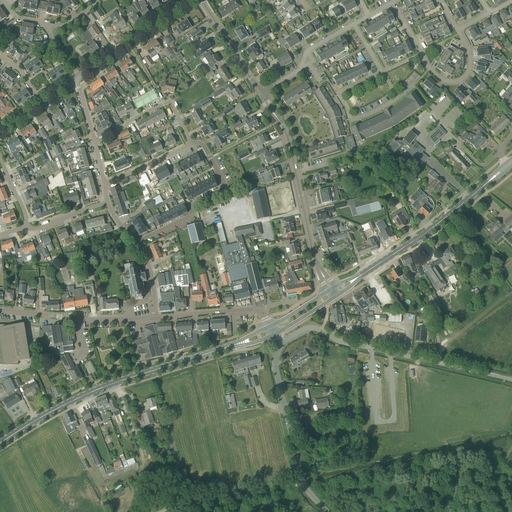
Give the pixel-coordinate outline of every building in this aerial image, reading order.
[(25,10),(29,10),(31,0),(18,0),(23,6),(23,8),(25,8),(25,10)] [(36,9),(41,10),(43,2),(38,2),(38,1),(31,0),(29,10),(34,11),(34,10),(36,11),(36,10),(36,9)] [(66,1),(63,3),(67,8),(70,6),(72,9),(72,10),(73,9),(75,10),(77,7),(78,6),(77,6),(73,0),(67,0),(66,1)] [(143,0),(138,4),(140,7),(142,10),(140,12),(140,13),(143,17),(149,13),(146,8),(148,7),(146,4),(145,4),(146,3),(143,0)] [(149,0),(148,1),(150,4),(149,4),(153,10),(159,6),(156,0),(155,0),(154,0),(149,0)] [(234,0),(218,10),(223,18),(241,6),(237,0),(234,0)] [(290,1),(289,0),(276,0),(280,4),(276,8),(278,11),(283,6),(290,1)] [(296,9),(292,4),(293,3),(290,0),(290,1),(283,6),(286,10),(281,14),(283,17),(288,13),(296,9)] [(352,0),(347,0),(346,1),(351,10),(356,7),(353,2),(354,2),(353,0),(352,0)] [(406,0),(403,2),(407,11),(419,6),(418,5),(414,7),(413,4),(417,2),(416,0),(406,0)] [(431,0),(419,6),(421,10),(424,9),(425,11),(428,9),(429,12),(435,9),(431,0)] [(48,14),(52,15),(54,4),(54,2),(48,1),(48,3),(43,2),(41,10),(46,11),(46,12),(48,13),(48,14)] [(341,3),(338,4),(341,10),(344,8),(346,13),(351,10),(346,1),(341,4),(341,3)] [(341,10),(338,4),(337,2),(332,5),(334,8),(329,11),(332,17),(334,15),(336,19),(341,16),(341,15),(341,16),(338,11),(341,10)] [(462,6),(460,2),(455,4),(458,9),(457,9),(458,12),(455,14),(455,15),(454,15),(456,18),(457,18),(459,21),(465,18),(463,15),(466,13),(462,6)] [(54,4),(52,15),(57,16),(57,14),(59,15),(59,13),(67,8),(63,3),(60,5),(54,4)] [(254,3),(251,5),(253,9),(255,12),(260,9),(259,6),(256,7),(254,3)] [(467,3),(462,6),(466,13),(469,12),(470,15),(476,11),(475,8),(474,5),(473,5),(472,4),(469,6),(467,3)] [(419,6),(407,11),(411,20),(416,18),(415,15),(418,14),(418,12),(421,10),(419,6)] [(301,17),(298,12),(299,12),(297,8),(296,9),(288,13),(291,18),(285,21),(287,24),(301,17)] [(88,17),(93,23),(103,16),(98,9),(88,17)] [(136,15),(138,14),(136,10),(130,14),(132,17),(130,19),(133,24),(139,20),(136,15)] [(499,14),(502,18),(505,23),(509,21),(511,24),(511,15),(510,12),(506,14),(505,11),(499,14)] [(109,17),(113,23),(112,24),(116,30),(125,24),(120,17),(119,17),(116,12),(109,17)] [(383,15),(388,23),(389,23),(389,25),(390,26),(392,25),(391,22),(394,20),(389,12),(389,13),(388,12),(383,15)] [(383,15),(379,17),(385,27),(389,25),(389,23),(388,23),(383,15)] [(434,19),(430,21),(433,27),(437,25),(438,28),(434,30),(434,31),(446,25),(442,16),(437,18),(434,20),(434,19)] [(491,19),(492,21),(496,28),(500,26),(504,31),(508,29),(505,23),(502,18),(498,20),(496,16),(491,19)] [(315,19),(310,22),(313,27),(316,31),(321,28),(318,24),(321,22),(317,17),(315,18),(315,19)] [(379,17),(374,20),(380,30),(385,27),(379,17)] [(179,30),(181,34),(191,28),(186,20),(172,29),(174,32),(179,30)] [(374,20),(368,24),(373,32),(372,33),(373,34),(380,30),(374,20)] [(303,27),(303,28),(309,36),(314,33),(311,28),(313,27),(310,22),(310,21),(307,23),(303,27)] [(418,27),(422,36),(434,31),(434,30),(430,32),(428,29),(433,27),(430,21),(426,22),(426,23),(423,24),(423,25),(418,27)] [(482,31),(485,34),(492,31),(497,37),(500,35),(496,28),(492,21),(489,23),(487,21),(482,24),(485,29),(482,31),(482,30),(482,31)] [(22,40),(25,41),(28,25),(26,24),(22,23),(22,24),(21,28),(19,32),(21,33),(20,33),(20,34),(23,34),(22,40)] [(368,24),(368,23),(363,26),(363,27),(367,36),(372,33),(373,32),(368,24)] [(28,25),(25,41),(29,43),(30,36),(32,36),(32,35),(34,35),(34,31),(33,31),(34,26),(34,25),(30,24),(30,25),(28,25)] [(98,49),(92,40),(100,34),(95,26),(94,24),(85,30),(86,32),(81,35),(81,36),(79,37),(83,42),(85,41),(84,39),(90,47),(88,48),(86,45),(79,50),(83,55),(86,53),(89,57),(96,52),(95,51),(98,49)] [(446,25),(434,31),(436,35),(439,34),(440,36),(444,34),(445,37),(450,34),(446,25)] [(236,35),(238,38),(240,42),(247,38),(248,39),(252,36),(250,33),(248,34),(243,27),(242,28),(242,27),(234,31),(237,35),(236,35)] [(256,33),(259,39),(270,34),(267,28),(256,33)] [(298,29),(295,31),(299,36),(301,35),(304,39),(309,36),(303,28),(299,30),(298,29)] [(482,31),(478,33),(475,28),(468,31),(471,36),(470,36),(471,39),(472,39),(473,40),(476,38),(477,40),(478,39),(480,42),(487,38),(485,35),(485,34),(482,31)] [(197,39),(203,35),(200,30),(195,33),(193,30),(186,35),(188,39),(191,37),(194,42),(198,40),(197,39)] [(292,33),(289,35),(288,36),(290,38),(295,46),(300,42),(299,42),(296,38),(299,36),(295,31),(293,33),(292,33)] [(434,31),(422,36),(426,45),(432,43),(431,40),(434,39),(433,37),(436,35),(434,31)] [(163,38),(168,46),(174,42),(169,35),(163,38)] [(295,46),(290,38),(288,36),(284,39),(281,41),(284,46),(287,44),(290,48),(290,49),(295,46)] [(337,41),(337,42),(337,41),(342,50),(348,47),(343,39),(342,39),(342,38),(337,41)] [(156,41),(150,45),(155,51),(157,49),(159,52),(163,49),(159,43),(158,44),(156,41)] [(201,44),(194,48),(200,57),(207,53),(205,51),(211,48),(207,41),(201,45),(201,44)] [(337,42),(332,44),(338,55),(343,51),(342,50),(337,41),(337,42)] [(249,56),(258,51),(259,50),(256,45),(254,42),(249,46),(250,48),(246,51),(249,56)] [(408,42),(402,45),(406,55),(412,52),(410,48),(409,46),(408,42)] [(494,45),(499,51),(503,48),(498,42),(494,45)] [(11,56),(12,58),(18,50),(19,49),(21,48),(17,45),(16,45),(13,43),(9,48),(12,50),(9,53),(11,55),(11,56)] [(378,48),(381,46),(379,43),(372,47),(376,53),(380,51),(378,48)] [(332,44),(327,47),(332,58),(338,55),(332,44)] [(155,51),(150,45),(144,49),(147,52),(146,53),(148,56),(149,56),(151,58),(153,57),(154,58),(157,55),(154,51),(155,51)] [(402,46),(396,48),(398,53),(398,52),(400,57),(403,55),(405,54),(406,55),(402,45),(401,45),(402,46)] [(444,53),(442,56),(448,60),(451,56),(454,58),(453,59),(453,60),(458,51),(450,46),(447,50),(445,53),(444,53)] [(483,49),(476,50),(477,57),(481,56),(482,58),(484,58),(484,59),(491,61),(490,56),(488,57),(487,50),(495,49),(493,46),(482,46),(483,49)] [(327,47),(322,50),(327,61),(332,58),(327,47)] [(18,50),(12,58),(15,59),(15,58),(18,61),(21,57),(23,59),(27,54),(25,52),(25,51),(21,48),(19,49),(18,50)] [(168,58),(169,57),(171,59),(174,57),(168,48),(164,51),(168,58)] [(396,48),(390,51),(394,60),(394,59),(396,58),(400,57),(398,52),(398,53),(396,48)] [(322,50),(316,53),(317,54),(316,54),(321,62),(324,60),(326,63),(328,62),(327,61),(322,50)] [(258,51),(249,56),(252,61),(256,58),(258,60),(263,57),(262,54),(260,55),(258,51)] [(394,60),(390,51),(384,53),(383,52),(380,53),(383,58),(386,57),(387,59),(388,60),(387,61),(388,62),(394,60)] [(463,54),(458,51),(453,60),(456,62),(455,64),(460,67),(459,66),(461,64),(463,65),(463,62),(463,60),(463,57),(462,57),(463,54)] [(206,58),(209,63),(207,64),(209,68),(214,65),(220,62),(216,55),(213,57),(211,54),(206,58)] [(277,60),(281,68),(292,62),(287,54),(277,60)] [(436,68),(445,73),(450,64),(449,66),(446,64),(448,60),(442,56),(440,60),(441,61),(439,63),(436,68)] [(144,59),(149,67),(153,65),(147,57),(144,59)] [(37,58),(31,62),(37,71),(40,69),(39,68),(42,66),(37,58)] [(129,59),(124,63),(128,69),(133,66),(129,59)] [(255,66),(260,73),(266,70),(265,69),(268,67),(264,60),(255,66)] [(37,71),(31,62),(24,67),(30,74),(33,72),(34,73),(37,71)] [(130,72),(128,69),(124,63),(118,67),(123,73),(124,72),(127,77),(128,76),(132,82),(135,80),(133,76),(130,72)] [(478,74),(484,76),(484,73),(486,67),(496,70),(499,67),(487,63),(486,65),(479,63),(478,65),(477,65),(476,71),(479,72),(478,74)] [(450,64),(445,73),(450,76),(452,74),(454,75),(455,73),(457,74),(458,74),(458,73),(459,73),(460,72),(461,71),(458,70),(460,67),(455,64),(453,66),(450,64)] [(60,65),(54,70),(60,78),(63,76),(62,75),(66,73),(60,65)] [(201,69),(205,76),(211,72),(211,71),(210,72),(206,65),(201,69)] [(367,73),(364,65),(359,67),(362,75),(367,73)] [(217,71),(214,74),(215,76),(218,75),(220,78),(227,73),(223,68),(219,70),(217,71)] [(114,69),(109,73),(115,82),(117,81),(116,79),(119,77),(114,69)] [(2,77),(6,81),(12,73),(10,71),(9,72),(7,70),(4,74),(2,72),(0,73),(0,78),(0,79),(2,77)] [(60,78),(54,70),(48,74),(53,82),(56,79),(57,80),(60,78)] [(507,79),(506,80),(511,84),(511,75),(510,75),(506,72),(503,75),(507,79)] [(12,73),(6,81),(10,84),(9,86),(12,88),(16,83),(13,81),(16,77),(13,75),(14,74),(12,73)] [(115,82),(109,73),(104,77),(109,84),(112,82),(114,85),(116,84),(115,82)] [(222,82),(220,83),(221,85),(222,85),(224,84),(227,82),(231,79),(227,73),(220,78),(222,82)] [(342,84),(338,77),(333,79),(337,87),(342,84)] [(484,85),(478,77),(474,80),(473,79),(466,84),(473,91),(479,85),(483,91),(487,88),(484,85)] [(100,80),(95,83),(98,88),(101,92),(103,90),(101,87),(104,85),(100,80)] [(423,85),(430,90),(431,89),(433,90),(435,87),(434,86),(435,84),(434,84),(435,84),(435,83),(432,81),(432,82),(430,80),(429,81),(427,80),(426,81),(423,84),(424,84),(423,85)] [(335,141),(307,150),(310,158),(311,158),(312,160),(340,151),(338,145),(343,143),(342,137),(345,136),(339,117),(341,117),(339,111),(335,105),(334,106),(322,87),(317,90),(315,88),(313,89),(307,81),(282,96),(283,98),(282,99),(287,107),(311,92),(325,114),(324,115),(324,117),(324,118),(326,119),(327,119),(328,119),(335,141)] [(98,88),(95,83),(89,87),(91,89),(88,91),(95,100),(102,95),(100,93),(101,92),(98,88)] [(166,92),(174,93),(176,85),(166,83),(159,86),(163,93),(166,92)] [(225,92),(226,93),(229,98),(230,98),(232,101),(241,95),(237,89),(234,90),(232,87),(226,91),(225,92)] [(455,96),(461,102),(468,95),(465,92),(465,93),(460,87),(458,89),(457,88),(455,90),(455,91),(454,93),(456,96),(455,96)] [(501,97),(509,104),(511,99),(511,89),(509,87),(501,97)] [(222,89),(216,93),(213,94),(215,98),(226,91),(224,88),(222,89)] [(430,95),(433,98),(439,90),(437,88),(430,95)] [(25,89),(19,93),(25,102),(28,100),(27,99),(31,97),(25,89)] [(112,92),(111,92),(117,100),(118,102),(122,100),(123,99),(121,97),(120,97),(114,90),(111,92),(112,92)] [(153,91),(147,94),(150,102),(157,98),(153,91)] [(25,102),(19,93),(13,98),(18,105),(21,103),(22,104),(25,102)] [(147,94),(140,98),(144,105),(150,102),(147,94)] [(382,116),(382,118),(380,119),(379,117),(375,119),(376,121),(373,122),(372,120),(368,122),(369,124),(366,125),(365,123),(361,125),(362,127),(359,128),(358,126),(351,129),(357,143),(365,140),(364,138),(390,126),(391,128),(394,127),(395,126),(398,124),(397,122),(415,110),(416,111),(422,107),(413,94),(407,99),(408,101),(406,102),(405,101),(401,104),(402,105),(400,107),(399,105),(395,108),(396,110),(394,111),(392,109),(390,111),(389,110),(384,113),(384,114),(382,116)] [(469,97),(474,103),(477,100),(477,99),(474,96),(472,94),(469,97)] [(0,104),(2,107),(0,108),(0,116),(1,118),(5,116),(4,115),(13,109),(8,103),(6,104),(1,98),(0,98),(0,104)] [(144,105),(140,98),(134,101),(138,108),(144,105)] [(199,103),(203,109),(211,103),(208,98),(199,103)] [(63,105),(65,108),(63,110),(68,118),(74,114),(75,114),(72,109),(75,107),(72,104),(74,103),(71,100),(63,105)] [(250,112),(246,106),(247,105),(245,102),(234,109),(240,118),(250,112)] [(130,103),(123,107),(127,114),(134,110),(130,103)] [(96,117),(100,124),(108,120),(106,116),(108,115),(106,112),(113,108),(111,105),(110,106),(104,109),(103,108),(101,109),(103,114),(96,117)] [(231,106),(220,114),(222,117),(233,110),(231,106)] [(127,114),(123,107),(117,110),(120,117),(127,114)] [(59,117),(62,121),(65,118),(58,109),(52,113),(56,119),(59,117)] [(162,110),(155,114),(159,121),(166,117),(162,110)] [(192,114),(197,124),(204,120),(199,110),(192,114)] [(155,114),(149,117),(153,124),(159,121),(155,114)] [(509,121),(511,119),(507,115),(505,117),(503,116),(489,130),(495,136),(510,122),(509,121)] [(47,126),(49,130),(53,127),(50,123),(51,123),(46,117),(40,122),(44,128),(47,126)] [(149,117),(143,120),(146,128),(153,124),(149,117)] [(244,122),(245,123),(249,130),(258,125),(254,117),(244,122)] [(53,123),(59,132),(63,129),(57,120),(53,123)] [(108,120),(100,124),(103,131),(112,126),(110,123),(108,120)] [(146,128),(143,120),(136,124),(140,131),(146,128)] [(200,127),(201,129),(200,130),(204,136),(208,134),(208,136),(217,130),(210,120),(200,127)] [(231,126),(233,130),(242,125),(240,121),(231,126)] [(428,138),(434,145),(435,146),(439,142),(439,141),(445,135),(446,134),(446,133),(439,126),(431,133),(431,134),(432,135),(428,138)] [(32,127),(26,131),(31,137),(36,134),(34,130),(32,127)] [(168,139),(165,140),(168,147),(176,144),(172,136),(174,134),(171,127),(166,130),(169,134),(168,135),(168,136),(167,136),(168,139)] [(37,131),(43,140),(48,137),(42,128),(37,131)] [(81,138),(77,131),(73,133),(72,129),(64,132),(65,134),(66,136),(67,136),(69,139),(73,138),(74,141),(78,139),(81,138)] [(214,141),(218,148),(225,143),(223,140),(231,136),(226,129),(225,129),(214,136),(216,139),(214,141)] [(33,141),(33,140),(31,137),(26,131),(21,134),(23,137),(24,138),(26,141),(28,140),(30,143),(33,141)] [(117,135),(118,139),(129,134),(127,131),(117,135)] [(393,141),(385,150),(392,156),(399,148),(401,150),(402,149),(405,152),(403,155),(402,154),(397,161),(405,167),(410,161),(406,158),(409,155),(422,166),(428,159),(428,158),(422,153),(424,150),(416,144),(413,142),(417,137),(410,132),(402,141),(401,142),(398,142),(397,142),(395,143),(393,141)] [(460,139),(463,141),(468,136),(466,133),(460,139)] [(469,142),(471,144),(470,145),(469,146),(470,147),(470,148),(471,148),(472,148),(473,147),(476,150),(486,140),(484,139),(485,138),(482,135),(481,135),(480,134),(473,140),(470,137),(467,140),(469,142)] [(259,138),(255,140),(258,147),(262,146),(262,145),(268,142),(264,135),(259,138)] [(346,138),(349,149),(355,147),(352,137),(346,138)] [(6,144),(16,162),(21,160),(22,160),(18,153),(21,152),(20,150),(23,149),(27,155),(30,153),(28,150),(24,144),(22,141),(20,143),(17,138),(6,144)] [(44,140),(40,142),(42,145),(46,153),(51,151),(49,147),(47,143),(46,144),(44,140)] [(107,147),(110,155),(128,147),(125,140),(107,147)] [(75,146),(72,142),(64,146),(66,150),(75,146)] [(159,143),(153,146),(157,153),(163,150),(159,143)] [(76,152),(78,157),(85,155),(84,149),(82,149),(81,145),(70,150),(71,153),(76,152)] [(157,153),(153,146),(148,148),(151,156),(157,153)] [(262,157),(261,158),(262,161),(263,161),(266,160),(267,164),(270,163),(271,163),(274,162),(274,161),(278,160),(276,156),(277,155),(276,152),(275,152),(268,155),(267,153),(265,149),(258,152),(260,156),(261,155),(262,157)] [(247,150),(237,156),(239,160),(250,155),(247,150)] [(447,155),(464,173),(470,167),(453,150),(447,155)] [(204,164),(199,154),(194,156),(198,164),(198,165),(199,167),(204,164)] [(78,160),(79,163),(87,161),(85,155),(78,157),(75,158),(76,160),(78,160)] [(120,161),(114,164),(117,171),(127,166),(128,166),(125,159),(124,156),(118,158),(119,159),(120,161)] [(198,164),(194,156),(189,159),(193,167),(198,165),(198,164)] [(193,167),(189,159),(184,161),(189,169),(191,168),(192,170),(195,169),(193,167)] [(87,161),(79,163),(77,164),(79,169),(77,170),(76,170),(70,172),(71,175),(82,172),(81,169),(89,167),(87,161)] [(189,169),(184,161),(180,164),(184,172),(189,169)] [(18,172),(20,179),(28,176),(27,173),(31,171),(30,171),(33,169),(30,162),(21,167),(22,170),(18,172)] [(184,172),(180,164),(175,166),(176,169),(173,170),(176,176),(179,174),(184,172)] [(160,169),(159,169),(164,179),(170,176),(165,166),(163,167),(160,168),(160,169)] [(336,174),(335,170),(346,168),(346,166),(327,170),(328,176),(336,174)] [(156,171),(154,172),(158,182),(164,179),(159,169),(159,170),(158,169),(155,171),(156,171)] [(266,176),(269,183),(274,182),(273,179),(280,177),(277,169),(269,172),(270,174),(266,176)] [(438,176),(430,170),(427,174),(431,177),(434,180),(428,187),(436,193),(444,183),(440,180),(437,177),(438,176)] [(82,174),(84,180),(92,178),(92,177),(93,176),(92,174),(91,174),(90,172),(82,174)] [(150,183),(145,173),(140,176),(141,179),(138,180),(143,197),(149,194),(145,186),(150,183)] [(315,176),(317,185),(326,183),(325,180),(327,179),(326,174),(315,176)] [(28,176),(20,179),(23,185),(30,182),(34,181),(33,177),(29,179),(28,176)] [(84,180),(86,186),(94,184),(92,178),(84,180)] [(208,180),(209,180),(213,189),(217,187),(213,178),(208,180)] [(208,180),(205,182),(209,191),(213,189),(209,180),(208,180)] [(42,181),(36,184),(37,184),(34,185),(36,190),(25,194),(27,201),(32,199),(33,202),(46,197),(45,194),(45,192),(37,195),(35,191),(44,188),(42,181)] [(205,182),(201,184),(205,193),(209,191),(205,182)] [(315,192),(318,204),(321,203),(321,205),(339,201),(336,188),(342,186),(341,183),(341,182),(333,184),(333,188),(315,192)] [(253,183),(249,185),(253,193),(257,191),(253,183)] [(87,188),(88,192),(95,190),(95,189),(96,188),(95,186),(94,186),(94,184),(86,186),(83,187),(83,189),(87,188)] [(201,184),(197,187),(201,195),(205,193),(201,184)] [(119,187),(110,190),(114,202),(115,205),(115,206),(124,203),(126,202),(123,193),(121,194),(120,193),(121,193),(120,192),(119,187)] [(197,187),(193,189),(197,197),(201,195),(197,187)] [(253,193),(251,194),(257,220),(270,218),(265,193),(264,188),(257,191),(253,193)] [(193,189),(189,191),(193,199),(197,197),(193,189)] [(417,200),(411,206),(418,212),(417,213),(418,213),(415,215),(416,216),(418,218),(421,216),(422,215),(425,218),(431,212),(429,210),(432,207),(426,202),(428,201),(426,199),(427,197),(419,189),(413,196),(417,200)] [(95,190),(88,192),(89,198),(97,196),(95,190)] [(193,199),(189,191),(189,190),(184,193),(189,202),(193,199)] [(76,192),(69,194),(72,203),(79,201),(76,192)] [(72,203),(69,194),(62,196),(65,205),(72,203)] [(357,199),(344,202),(346,207),(349,206),(350,208),(353,217),(357,216),(357,217),(381,210),(377,195),(358,200),(357,199)] [(143,204),(145,207),(147,210),(155,206),(151,199),(143,204)] [(124,203),(115,206),(119,218),(124,216),(128,215),(126,210),(129,209),(126,202),(124,203)] [(184,202),(177,205),(178,208),(179,207),(183,216),(187,213),(183,205),(185,204),(184,202)] [(0,217),(1,217),(2,220),(4,220),(5,224),(11,222),(7,212),(1,215),(0,212),(0,210),(5,208),(6,208),(4,203),(3,204),(0,205),(0,217)] [(35,216),(37,220),(54,214),(52,210),(44,213),(40,203),(31,206),(32,209),(31,210),(32,211),(31,211),(32,214),(33,213),(34,217),(35,216)] [(179,207),(178,208),(174,210),(178,218),(183,216),(179,207)] [(324,211),(316,213),(318,221),(322,220),(323,221),(331,219),(329,214),(334,213),(333,208),(324,210),(324,211)] [(407,225),(403,218),(407,216),(403,208),(394,213),(395,215),(391,217),(392,219),(396,226),(398,230),(404,227),(407,225)] [(7,212),(11,222),(16,220),(13,210),(7,212)] [(174,210),(169,212),(173,220),(178,218),(174,210)] [(173,220),(169,212),(165,214),(169,222),(173,220)] [(160,216),(159,214),(154,216),(159,227),(164,224),(160,216)] [(160,216),(164,224),(169,222),(165,214),(160,216)] [(142,223),(144,222),(140,215),(134,218),(135,221),(131,223),(134,227),(142,223)] [(486,228),(490,232),(488,234),(495,243),(503,235),(501,233),(505,230),(503,229),(505,227),(507,229),(511,224),(511,215),(503,223),(500,226),(494,220),(491,223),(492,223),(486,228)] [(99,227),(100,234),(112,231),(111,227),(110,227),(110,225),(105,226),(103,217),(97,219),(99,227)] [(295,232),(293,226),(294,225),(292,219),(282,221),(284,229),(286,234),(295,232)] [(87,230),(93,228),(91,220),(85,222),(87,230)] [(328,237),(327,233),(337,230),(335,222),(316,228),(320,241),(321,241),(324,251),(332,248),(330,242),(336,241),(335,240),(346,236),(345,232),(328,237)] [(383,222),(380,224),(388,239),(389,238),(390,239),(393,237),(391,233),(393,232),(390,228),(388,230),(383,222)] [(142,223),(134,227),(137,232),(144,227),(142,223)] [(186,227),(191,245),(205,241),(200,223),(186,227)] [(73,226),(76,233),(83,230),(80,224),(73,226)] [(259,224),(238,228),(241,236),(247,234),(248,238),(256,236),(256,237),(262,235),(259,224)] [(380,224),(376,225),(381,234),(379,235),(381,239),(382,238),(384,242),(388,240),(387,239),(388,239),(380,224)] [(147,232),(144,227),(137,232),(139,236),(147,232)] [(263,290),(262,289),(260,281),(256,263),(251,264),(241,236),(238,228),(233,229),(236,243),(227,245),(226,242),(220,243),(227,270),(228,270),(231,283),(232,288),(231,288),(232,294),(232,293),(234,293),(236,301),(250,297),(249,292),(252,291),(253,292),(253,291),(262,289),(262,290),(263,290)] [(345,232),(348,239),(352,237),(351,234),(353,233),(352,229),(345,232)] [(72,236),(72,235),(72,234),(71,234),(71,232),(67,234),(65,230),(57,233),(60,241),(64,239),(66,245),(74,242),(72,236)] [(163,238),(165,241),(177,235),(176,232),(163,238)] [(41,239),(45,247),(48,246),(48,247),(52,245),(48,236),(41,239)] [(356,250),(357,252),(359,257),(377,250),(373,239),(369,241),(370,244),(367,246),(356,250)] [(3,252),(0,253),(1,254),(2,258),(10,256),(9,253),(8,249),(6,242),(0,244),(3,252)] [(149,247),(152,254),(159,251),(158,248),(162,246),(160,242),(156,244),(149,247)] [(32,243),(27,245),(31,255),(33,254),(32,251),(35,250),(34,248),(32,243)] [(288,246),(290,252),(287,253),(288,257),(300,255),(298,248),(299,247),(298,244),(288,246)] [(24,253),(20,255),(23,261),(27,260),(26,258),(31,256),(31,255),(27,245),(21,247),(23,252),(24,253)] [(40,258),(43,257),(41,251),(39,246),(35,247),(40,258)] [(450,267),(450,268),(453,266),(451,262),(449,263),(448,261),(455,256),(450,248),(441,254),(443,257),(441,259),(447,269),(450,267)] [(41,251),(43,257),(46,263),(63,259),(61,255),(50,257),(48,255),(46,249),(41,251)] [(159,251),(152,254),(155,261),(162,258),(166,257),(165,253),(160,254),(159,251)] [(408,270),(410,274),(415,272),(412,264),(409,255),(400,258),(403,267),(406,266),(407,270),(408,270)] [(287,277),(282,277),(283,283),(284,283),(285,288),(287,296),(297,294),(311,292),(310,283),(304,284),(304,281),(298,282),(293,271),(303,269),(301,260),(288,263),(285,264),(289,272),(286,274),(287,277)] [(124,265),(126,277),(123,278),(125,286),(128,285),(130,298),(131,298),(131,297),(134,297),(135,300),(135,301),(136,300),(142,299),(142,300),(143,299),(142,299),(141,295),(144,295),(145,295),(145,294),(145,290),(143,282),(145,282),(146,282),(146,281),(145,273),(144,273),(143,269),(140,270),(140,268),(139,268),(139,266),(134,263),(124,265)] [(423,270),(425,274),(437,292),(439,291),(440,293),(447,289),(445,285),(431,264),(423,270)] [(163,274),(157,275),(159,287),(172,285),(173,289),(173,288),(177,288),(174,277),(174,276),(173,269),(169,270),(170,273),(164,274),(163,274)] [(396,279),(400,277),(396,270),(386,276),(389,280),(391,279),(395,286),(399,283),(396,279)] [(227,274),(221,275),(222,280),(224,286),(231,284),(230,278),(228,273),(227,274)] [(177,288),(173,288),(173,289),(174,294),(174,300),(175,300),(176,309),(186,308),(185,303),(185,299),(182,299),(182,293),(179,294),(179,288),(188,287),(188,284),(187,275),(174,276),(174,277),(177,288)] [(205,275),(200,276),(203,287),(204,292),(206,298),(207,298),(209,306),(215,305),(215,306),(220,305),(218,300),(217,295),(216,295),(216,292),(215,291),(210,292),(209,291),(205,275)] [(265,280),(260,281),(262,289),(267,288),(268,292),(272,291),(272,290),(278,289),(276,282),(275,278),(270,280),(271,283),(266,284),(265,280)] [(90,288),(92,297),(96,297),(94,287),(93,287),(92,281),(84,283),(85,289),(90,288)] [(5,300),(12,301),(13,296),(14,297),(14,293),(18,294),(18,288),(13,288),(13,287),(11,286),(10,289),(6,289),(5,300)] [(68,294),(61,295),(62,300),(63,304),(64,309),(88,305),(87,300),(86,296),(84,296),(82,288),(74,290),(73,286),(68,287),(69,291),(69,292),(67,292),(68,294)] [(202,299),(202,292),(201,286),(196,286),(196,291),(197,291),(197,293),(192,293),(192,301),(202,300),(202,299)] [(370,291),(369,292),(367,288),(353,297),(361,311),(366,308),(367,309),(372,307),(370,305),(377,301),(373,296),(370,291)] [(24,296),(24,298),(23,303),(33,305),(35,292),(31,291),(29,291),(28,292),(27,297),(24,296)] [(224,294),(224,296),(225,302),(233,302),(232,295),(230,295),(230,293),(224,294)] [(162,303),(159,303),(159,312),(173,311),(172,301),(174,301),(174,300),(174,294),(160,295),(160,294),(160,295),(161,302),(162,302),(162,303)] [(434,294),(428,297),(434,306),(439,303),(434,294)] [(46,308),(46,311),(59,311),(59,309),(62,309),(62,302),(59,302),(48,302),(48,297),(41,297),(42,308),(46,308)] [(99,297),(100,306),(100,311),(106,310),(106,311),(118,309),(117,301),(106,302),(105,298),(103,298),(103,297),(99,297)] [(331,307),(332,314),(337,313),(337,315),(340,314),(339,306),(331,307)] [(457,308),(448,316),(449,318),(459,310),(457,308)] [(337,313),(332,314),(334,324),(341,323),(342,324),(345,324),(344,314),(340,315),(340,314),(337,315),(337,313)] [(208,331),(208,321),(196,322),(196,325),(191,325),(192,335),(200,334),(200,331),(208,331)] [(177,341),(175,341),(178,351),(193,346),(193,340),(192,335),(191,325),(191,323),(175,324),(176,333),(177,333),(177,341)] [(141,339),(132,341),(135,351),(137,356),(145,354),(144,351),(144,349),(148,348),(148,349),(148,348),(149,352),(146,352),(147,356),(144,357),(145,361),(146,361),(152,359),(160,357),(162,356),(161,355),(166,354),(167,354),(176,352),(177,351),(171,332),(171,331),(170,324),(161,324),(157,325),(157,326),(153,327),(153,326),(147,327),(144,332),(140,334),(141,338),(141,339)] [(12,327),(12,325),(0,325),(0,364),(18,365),(18,361),(29,360),(23,325),(12,327)] [(47,333),(48,337),(52,337),(53,345),(54,345),(56,355),(56,354),(56,355),(64,354),(64,353),(73,351),(72,346),(73,346),(72,342),(74,342),(73,334),(71,335),(71,334),(70,335),(70,332),(67,333),(66,326),(59,327),(59,326),(51,328),(51,332),(47,333)] [(425,332),(425,328),(416,327),(415,341),(424,342),(423,342),(424,332),(425,332)] [(297,355),(298,356),(290,361),(294,368),(298,366),(297,365),(309,358),(305,350),(297,355)] [(61,358),(74,384),(83,379),(77,367),(74,368),(67,354),(61,358)] [(258,355),(244,359),(247,368),(248,368),(250,372),(255,370),(254,366),(261,364),(258,355)] [(247,368),(244,359),(231,362),(234,372),(238,371),(238,373),(244,372),(243,369),(247,368)] [(347,366),(347,369),(348,369),(349,375),(356,374),(355,365),(347,366)] [(11,391),(17,388),(11,377),(5,380),(11,391)] [(13,380),(17,388),(22,386),(18,378),(13,380)] [(22,388),(23,390),(25,395),(29,393),(29,392),(31,391),(33,394),(39,391),(35,382),(34,382),(33,380),(28,382),(29,384),(22,388)] [(297,402),(298,406),(308,404),(307,399),(306,400),(304,390),(299,391),(300,401),(297,402)] [(8,397),(2,400),(7,409),(17,403),(16,401),(19,399),(15,393),(12,395),(11,393),(7,395),(8,397)] [(236,407),(233,395),(225,396),(228,409),(236,407)] [(118,410),(115,402),(112,403),(111,399),(108,400),(109,401),(107,401),(105,396),(94,401),(97,409),(99,413),(101,412),(103,416),(101,417),(103,421),(109,419),(109,417),(105,407),(108,405),(112,413),(118,410)] [(315,400),(317,410),(329,407),(327,398),(315,400)] [(139,415),(141,420),(139,421),(141,426),(145,425),(146,426),(154,423),(149,409),(156,407),(153,399),(147,401),(147,403),(143,404),(146,413),(139,415)] [(99,417),(95,409),(91,411),(95,419),(97,424),(101,422),(100,419),(99,419),(99,418),(99,417)] [(81,415),(83,419),(84,421),(85,424),(89,423),(87,420),(91,418),(88,411),(81,415)] [(65,420),(64,421),(67,426),(66,426),(70,434),(75,431),(72,423),(74,422),(70,413),(63,416),(65,420)] [(87,430),(90,437),(95,434),(92,427),(87,430)] [(97,454),(91,440),(85,442),(92,457),(97,454)] [(112,462),(115,467),(121,464),(119,459),(112,462)] [(116,493),(118,498),(125,495),(123,490),(116,493)]
